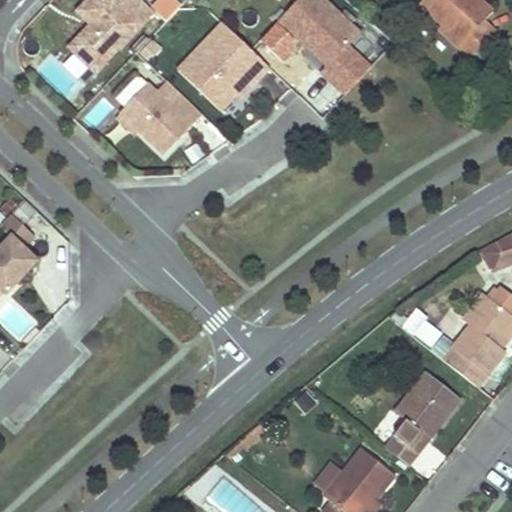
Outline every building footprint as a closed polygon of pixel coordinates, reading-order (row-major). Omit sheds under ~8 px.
[(155,13),(141,0),(125,0),(121,4),(116,0),(90,0),(78,13),(91,27),(70,49),(96,75),(155,13)] [(350,45),(302,0),(300,0),(270,32),(296,57),(306,57),(322,73),(317,78),(311,84),(323,96),(349,69),(337,58),(350,45)] [(458,47),(465,53),(471,59),(495,33),(484,22),(492,13),(478,0),(422,0),(419,4),(442,26),(461,44),(458,47)] [(258,83),(271,70),(223,25),(179,72),(222,113),(237,96),(254,79),(258,83)] [(458,47),(461,44),(442,26),(439,30),(458,47)] [(322,73),(306,57),(296,57),(317,78),(322,73)] [(57,94),(75,99),(79,83),(61,78),(57,94)] [(241,101),(258,83),(254,79),(237,96),(241,101)] [(203,117),(182,97),(171,108),(148,86),(121,115),(165,157),(203,117)] [(20,225),(33,212),(23,203),(10,216),(20,225)] [(0,291),(4,295),(35,262),(21,248),(32,237),(20,225),(10,216),(9,215),(0,223),(0,229),(9,238),(0,247),(0,291)] [(511,264),(511,241),(509,236),(485,251),(497,272),(511,264)] [(511,314),(511,296),(501,288),(490,302),(486,299),(466,324),(470,328),(452,350),(457,353),(447,365),(479,389),(506,355),(501,352),(497,349),(511,329),(511,318),(510,317),(511,314)] [(419,325),(412,334),(423,343),(431,335),(419,325)] [(511,329),(497,349),(501,352),(511,338),(511,329)] [(457,353),(452,350),(443,362),(447,365),(457,353)] [(430,442),(446,422),(461,403),(425,374),(394,413),(406,422),(385,449),(409,468),(419,455),(410,449),(421,435),(430,442)] [(419,455),(430,442),(421,435),(410,449),(419,455)] [(366,511),(374,503),(393,477),(361,451),(324,498),(332,505),(326,511),(366,511)] [(376,511),(380,507),(374,503),(366,511),(376,511)]
